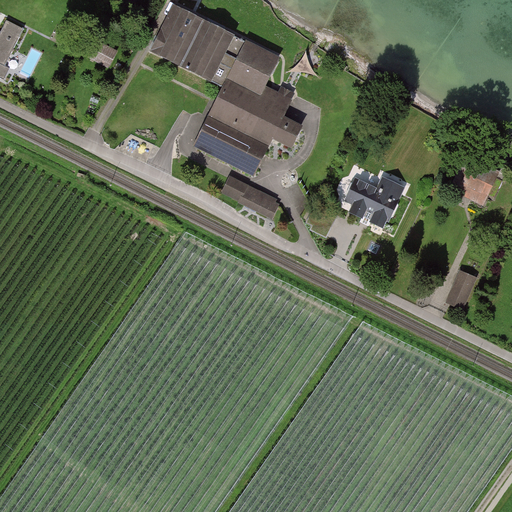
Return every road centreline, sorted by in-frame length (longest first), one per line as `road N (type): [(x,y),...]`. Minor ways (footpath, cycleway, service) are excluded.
road 1 (unclassified): [(0,102),(511,357)]
road 2 (track): [(186,236),(511,401)]
